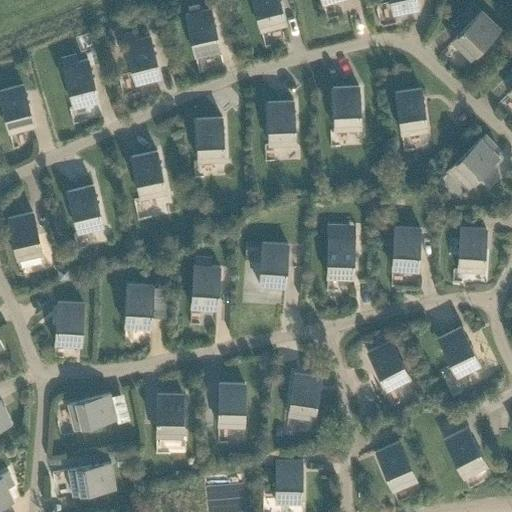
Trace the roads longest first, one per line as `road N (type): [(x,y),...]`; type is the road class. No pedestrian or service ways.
road 1 (residential): [(0,178),(314,56),(381,44),(422,57),(511,139)]
road 2 (residential): [(329,320),(185,356),(41,377)]
road 3 (residential): [(329,320),(354,511)]
road 4 (residential): [(487,300),(329,320)]
road 5 (residential): [(41,377),(32,511)]
